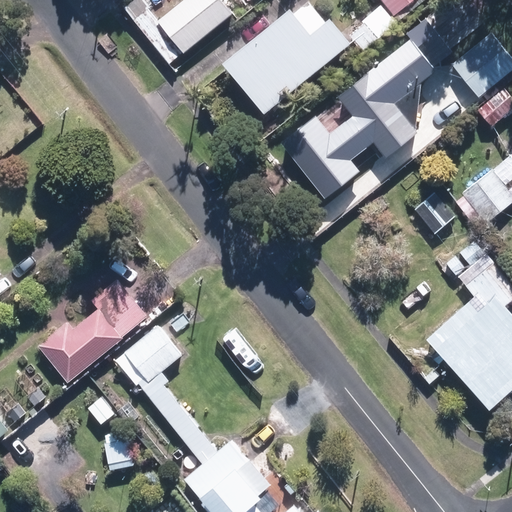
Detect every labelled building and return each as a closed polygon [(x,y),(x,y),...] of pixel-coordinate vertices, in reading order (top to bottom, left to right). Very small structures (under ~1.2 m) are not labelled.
[(188,0),(164,19),(189,52),(240,13),(230,0),(188,0)] [(387,0),(401,15),(418,0),(387,0)] [(232,62),(271,112),(361,41),(368,51),(386,37),(384,35),(400,23),(388,8),(354,35),(340,17),(333,22),(316,1),(305,11),(302,7),(232,62)] [(430,23),(439,35),(449,27),(440,15),(430,23)] [(458,64),(484,97),(511,74),(511,50),(498,33),(458,64)] [(382,142),(394,157),(428,131),(424,127),(429,82),(445,69),(420,37),(346,96),(360,115),(352,120),(374,147),(382,142)] [(460,202),(478,225),(489,216),(494,222),(511,207),(511,187),(497,169),(468,193),(469,195),(460,202)] [(443,203),(426,219),(437,231),(454,217),(443,203)] [(0,279),(10,271),(0,259),(0,232),(9,224),(0,212),(0,279)] [(464,252),(478,267),(493,254),(479,239),(464,252)] [(451,263),(461,275),(471,267),(461,255),(451,263)] [(446,351),(491,399),(509,383),(511,386),(511,335),(510,337),(496,321),(511,306),(511,275),(499,261),(470,287),(491,310),(446,351)] [(44,345),(75,383),(154,315),(122,278),(44,345)] [(147,388),(189,354),(164,323),(119,360),(141,386),(144,384),(147,388)] [(119,409),(131,424),(142,415),(130,401),(119,409)] [(0,437),(11,429),(0,415),(0,437)] [(25,457),(31,464),(52,447),(46,440),(55,433),(40,415),(0,447),(0,458),(9,470),(25,457)] [(136,466),(131,438),(105,443),(111,471),(136,466)] [(302,511),(295,503),(284,511),(263,511),(256,503),(273,488),(232,440),(183,481),(209,511),(302,511)]
